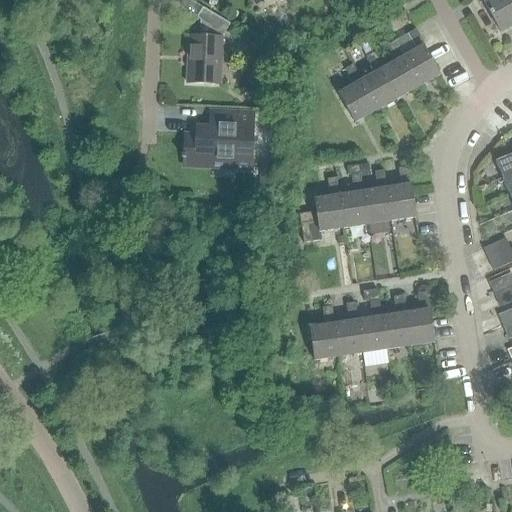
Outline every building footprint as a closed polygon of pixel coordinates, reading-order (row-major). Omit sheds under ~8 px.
[(511,26),(511,0),(476,0),(478,4),(483,1),(500,32),(511,26)] [(220,37),(228,23),(201,7),(195,17),(208,25),(208,37),(187,36),(185,83),(218,84),(220,37)] [(405,34),(406,35),(393,42),(401,56),(400,57),(417,87),(438,75),(422,48),(424,46),(414,29),(405,34)] [(381,68),(379,69),(396,99),(417,87),(400,57),(401,56),(393,42),(393,41),(385,46),(394,61),(381,68)] [(360,80),(358,81),(375,111),(396,99),(379,69),(381,68),(373,53),(365,58),(373,72),(360,80)] [(354,124),(375,111),(358,81),(360,80),(351,64),(343,69),(352,85),(337,93),(354,124)] [(215,128),(195,127),(194,136),(183,135),(182,166),(210,167),(210,162),(233,163),(233,168),(249,169),(251,113),(216,112),(215,128)] [(502,178),(511,173),(511,153),(495,161),(502,178)] [(399,185),(385,187),(390,221),(414,218),(405,166),(397,168),(399,185)] [(390,221),(385,187),(382,170),(373,171),(376,188),(361,191),(366,225),(390,221)] [(352,192),(338,194),(343,228),(366,225),(361,191),(358,173),(349,175),(352,192)] [(511,173),(502,178),(509,194),(511,192),(511,173)] [(343,228),(338,194),(335,176),(325,178),(328,196),(312,198),(314,211),(296,214),(301,243),(319,240),(318,232),(343,228)] [(482,249),(487,259),(509,250),(504,239),(482,249)] [(511,248),(509,250),(487,259),(492,270),(511,261),(511,248)] [(493,294),(511,285),(511,278),(510,273),(488,283),(493,294)] [(511,285),(493,294),(498,307),(511,301),(511,285)] [(362,301),(367,301),(376,299),(375,290),(361,292),(362,301)] [(402,312),(408,347),(432,343),(425,293),(415,294),(417,310),(402,312)] [(393,313),(379,315),(384,350),(408,347),(402,312),(400,296),(390,297),(393,313)] [(384,350),(379,315),(376,299),(367,301),(369,317),(355,319),(360,354),(384,350)] [(345,320),(331,322),(336,357),(360,354),(355,319),(352,303),(342,304),(345,320)] [(336,357),(331,322),(329,307),(320,308),(322,324),(307,326),(313,361),(336,357)] [(511,308),(497,315),(502,327),(511,322),(511,308)] [(511,337),(511,322),(502,327),(507,339),(511,337)]
